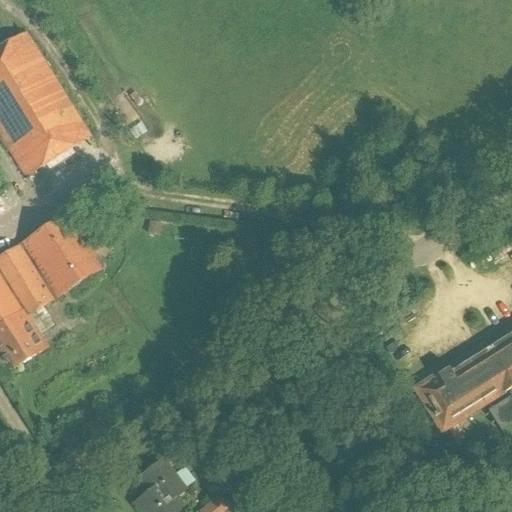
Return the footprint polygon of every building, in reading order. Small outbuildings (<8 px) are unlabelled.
[(78,166),(69,152),(92,138),(27,33),(0,49),(0,139),(26,180),(50,165),(57,179),(78,166)] [(0,363),(7,374),(48,348),(29,318),(105,270),(69,214),(0,257),(0,363)] [(162,225),(150,223),(148,233),(160,236),(162,225)] [(279,242),(268,249),(280,270),(291,264),(279,242)] [(268,249),(257,255),(268,276),(280,270),(268,249)] [(257,255),(245,261),(257,282),(268,276),(257,255)] [(245,261),(234,267),(245,288),(257,282),(245,261)] [(511,329),(416,390),(442,432),(511,387),(511,329)] [(501,433),(511,425),(511,396),(488,411),(501,433)] [(197,444),(211,434),(207,428),(193,439),(197,444)] [(139,511),(181,511),(184,510),(176,499),(187,491),(164,460),(139,480),(149,493),(134,505),(139,511)] [(239,464),(227,473),(234,483),(246,474),(239,464)] [(250,506),(271,489),(257,469),(235,486),(250,506)]
